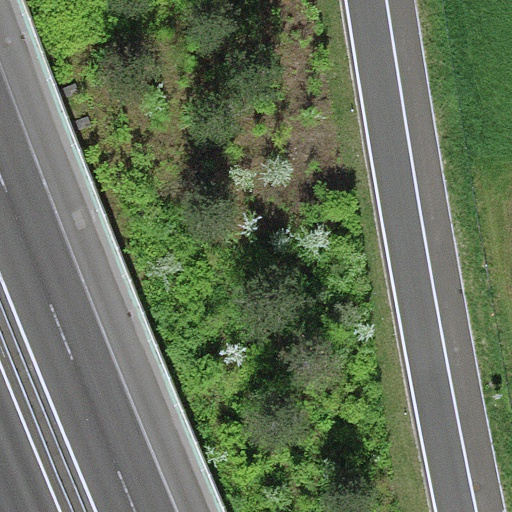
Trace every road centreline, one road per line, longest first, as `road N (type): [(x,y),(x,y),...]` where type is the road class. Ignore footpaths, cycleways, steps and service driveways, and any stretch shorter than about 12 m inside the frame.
road 1 (motorway): [(470,511),(363,0)]
road 2 (motorway): [(151,511),(0,131)]
